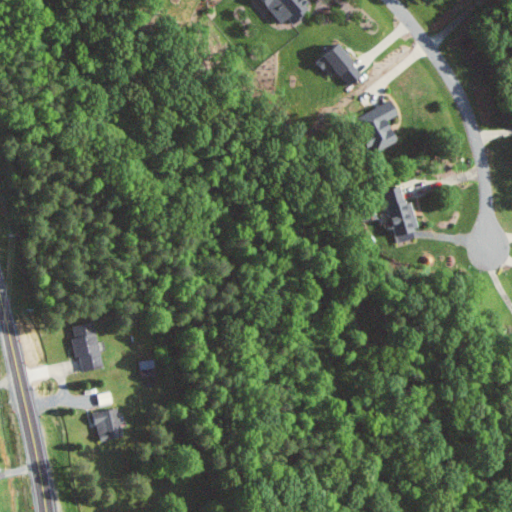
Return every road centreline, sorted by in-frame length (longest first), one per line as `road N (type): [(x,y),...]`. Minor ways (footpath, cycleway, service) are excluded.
road 1 (residential): [(391,0),(466,112),(485,180),(488,244)]
road 2 (secondary): [(46,511),(0,294)]
